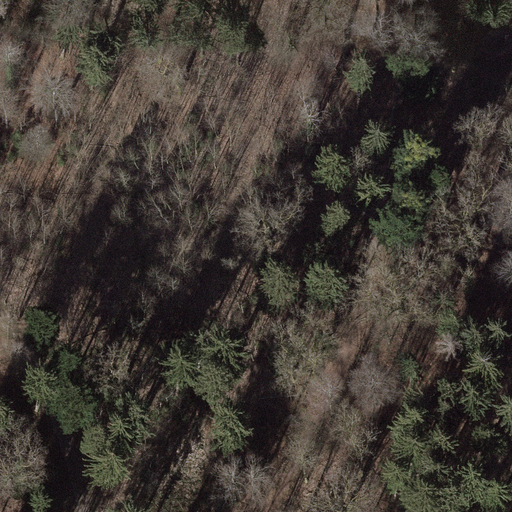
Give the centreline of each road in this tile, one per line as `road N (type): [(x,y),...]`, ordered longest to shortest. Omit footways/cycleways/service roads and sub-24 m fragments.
road 1 (track): [(272,511),(351,353),(386,135),(430,0)]
road 2 (track): [(0,344),(85,511)]
